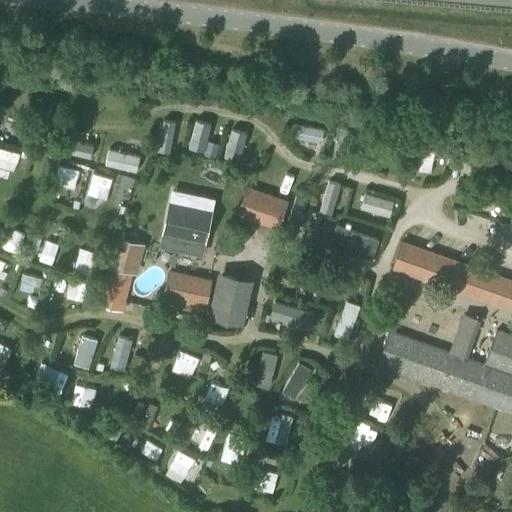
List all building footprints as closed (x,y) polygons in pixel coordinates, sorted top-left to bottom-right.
[(196,119),(188,148),(203,152),(211,123),(196,119)] [(293,124),(290,136),(321,142),(323,130),(293,124)] [(232,128),(224,157),(239,161),(246,132),(232,128)] [(336,128),(332,158),(347,160),(351,130),(336,128)] [(375,142),(371,157),(388,161),(392,146),(375,142)] [(109,148),(105,164),(136,171),(140,156),(109,148)] [(324,181),(316,209),(330,213),(339,185),(324,181)] [(247,187),(238,213),(278,227),(287,200),(247,187)] [(365,193),(360,208),(389,216),(393,201),(365,193)] [(296,196),(285,228),(297,232),(307,200),(296,196)] [(168,209),(161,246),(200,255),(203,240),(209,211),(200,209),(169,203),(168,209)] [(336,225),(332,239),(373,254),(378,240),(336,225)] [(137,244),(116,239),(100,305),(121,310),(137,244)] [(394,264),(511,305),(511,280),(402,242),(394,264)] [(295,264),(291,276),(322,285),(326,274),(295,264)] [(207,283),(168,274),(164,299),(202,307),(207,283)] [(243,281),(221,276),(213,314),(236,319),(243,281)] [(347,300),(335,334),(348,339),(360,305),(347,300)] [(275,302),(271,316),(311,328),(315,313),(275,302)] [(484,364),(467,358),(481,321),(462,314),(449,352),(388,331),(376,365),(511,412),(511,335),(496,330),(484,364)] [(82,335),(74,363),(88,367),(97,340),(82,335)] [(118,336),(110,367),(124,370),(132,339),(118,336)] [(263,351),(255,383),(269,387),(276,355),(263,351)] [(299,362),(283,390),(295,397),(311,368),(299,362)] [(22,371),(18,378),(25,381),(28,375),(22,371)] [(127,381),(123,384),(126,390),(131,387),(127,381)] [(281,391),(278,397),(283,400),(286,393),(281,391)] [(183,436),(178,439),(181,445),(187,441),(183,436)] [(211,455),(206,464),(210,466),(215,457),(211,455)] [(511,464),(509,463),(497,486),(511,493),(511,464)] [(339,497),(335,504),(341,507),(345,501),(339,497)]
